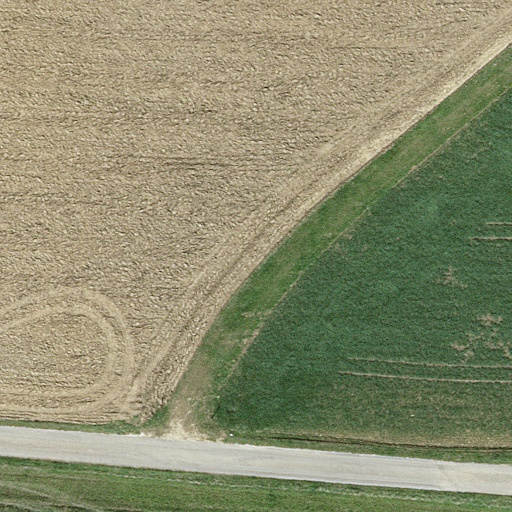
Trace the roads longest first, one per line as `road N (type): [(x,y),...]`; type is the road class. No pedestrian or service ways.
road 1 (track): [(511,60),(439,118),(227,326),(172,404),(158,464)]
road 2 (unclassified): [(0,450),(511,484)]
